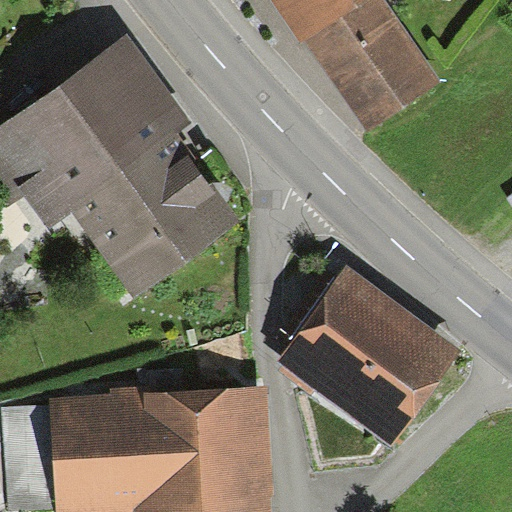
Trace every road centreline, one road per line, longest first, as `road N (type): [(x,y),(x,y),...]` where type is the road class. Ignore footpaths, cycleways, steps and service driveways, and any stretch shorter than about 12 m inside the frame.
road 1 (tertiary): [(511,344),(309,161),(170,0)]
road 2 (residential): [(511,350),(356,511)]
